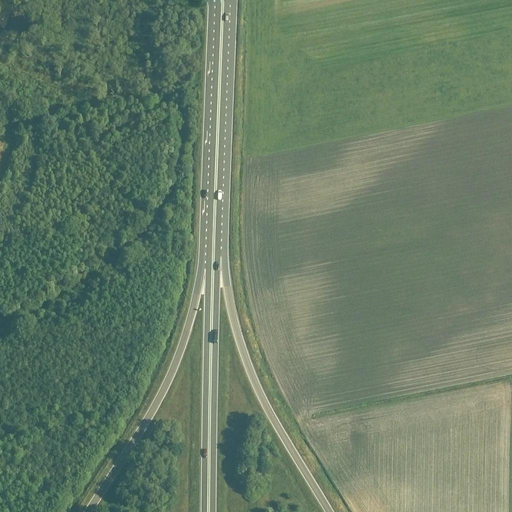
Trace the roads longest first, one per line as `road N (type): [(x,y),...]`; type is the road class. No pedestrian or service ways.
road 1 (track): [(0,330),(97,272),(164,208),(176,180),(183,108),(172,0)]
road 2 (trunk): [(212,263),(159,398),(89,511)]
road 3 (trunk): [(328,511),(253,380),(212,263)]
road 4 (trunk): [(212,263),(221,0)]
road 5 (trunk): [(208,511),(212,263)]
road 6 (track): [(0,124),(36,119),(96,132),(167,105),(183,108)]
